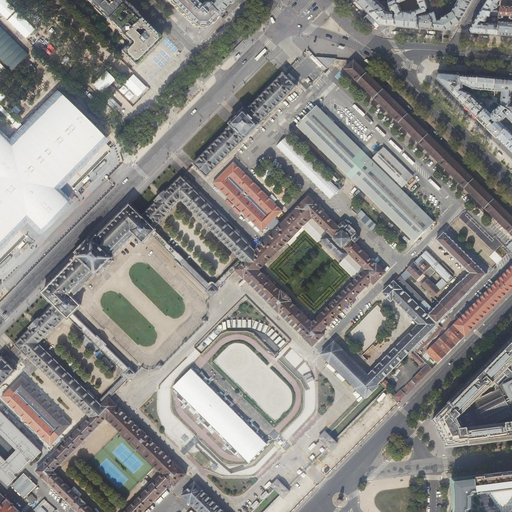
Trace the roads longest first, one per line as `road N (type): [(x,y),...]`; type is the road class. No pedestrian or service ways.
road 1 (secondary): [(229,82),(0,314)]
road 2 (tertiary): [(395,424),(511,305)]
road 3 (unknown): [(446,220),(488,273),(425,339)]
road 4 (tertiary): [(511,184),(410,84)]
